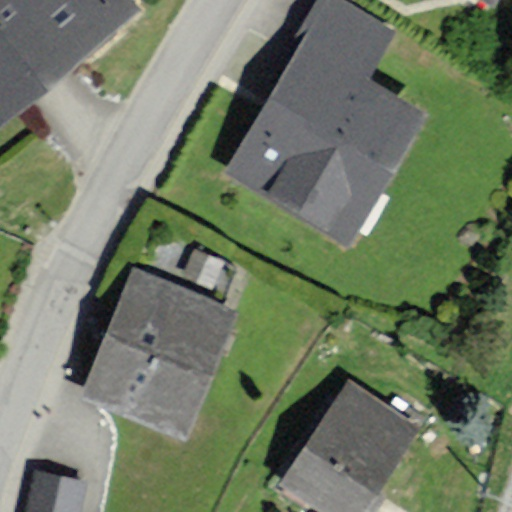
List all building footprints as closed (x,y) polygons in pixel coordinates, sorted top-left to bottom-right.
[(121,0),(0,0),(0,114),(128,8),(121,0)] [(385,32),(324,2),(235,175),(354,235),(415,115),(357,86),(385,32)] [(227,316),(136,281),(92,394),(184,429),(227,316)] [(365,511),(414,430),(347,391),(292,484),(338,511),(365,511)] [(79,511),(86,483),(37,472),(28,511),(79,511)]
